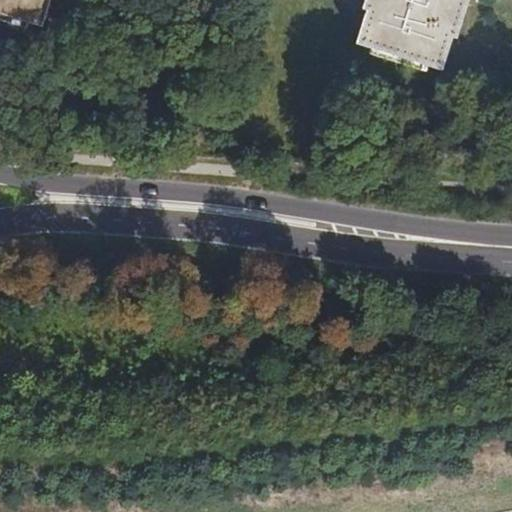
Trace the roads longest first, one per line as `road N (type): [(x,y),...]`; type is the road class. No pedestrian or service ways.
road 1 (secondary): [(175,206),(511,246)]
road 2 (secondary): [(175,206),(0,181)]
road 3 (secondary): [(0,222),(175,206)]
